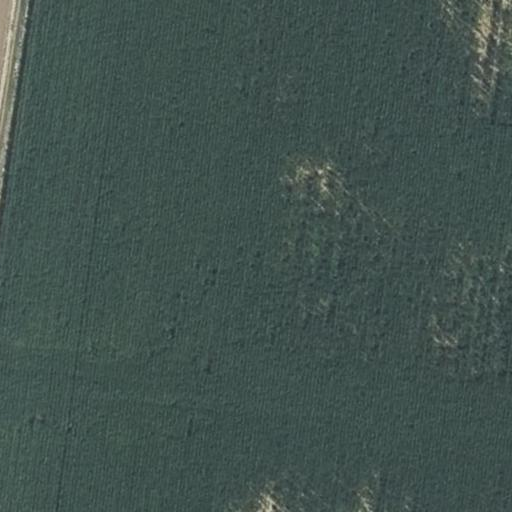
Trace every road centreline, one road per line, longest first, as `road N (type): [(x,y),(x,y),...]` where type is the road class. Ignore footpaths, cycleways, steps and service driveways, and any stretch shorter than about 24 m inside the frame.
road 1 (track): [(511,434),(0,388)]
road 2 (track): [(0,158),(21,0)]
